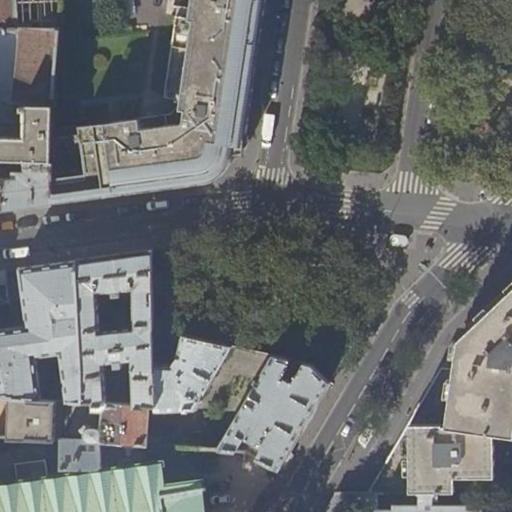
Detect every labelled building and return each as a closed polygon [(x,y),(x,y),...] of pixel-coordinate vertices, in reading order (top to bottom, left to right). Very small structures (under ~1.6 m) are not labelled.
[(0,0),(0,27),(61,28),(63,0),(0,0)] [(54,164),(54,203),(92,198),(178,186),(209,182),(212,181),(215,179),(217,178),(219,177),(221,175),(223,173),(225,171),(226,169),(228,166),(229,164),(230,161),(234,134),(246,136),(252,94),(266,4),(266,0),(194,0),(192,19),(178,17),(167,99),(185,101),(184,106),(183,107),(181,107),(180,108),(179,108),(178,109),(177,110),(177,112),(176,113),(176,114),(55,129),(54,164)] [(61,28),(0,27),(0,102),(55,103),(61,28)] [(0,161),(3,161),(27,163),(54,164),(55,129),(55,103),(0,102),(0,161)] [(54,203),(54,164),(27,163),(27,172),(15,171),(14,178),(3,178),(3,210),(31,206),(54,203)] [(156,406),(154,363),(153,356),(152,329),(153,329),(152,250),(114,255),(78,260),(84,402),(93,403),(149,406),(155,406),(156,406)] [(40,400),(36,358),(60,354),(66,401),(67,401),(84,402),(78,260),(20,268),(28,326),(0,330),(0,396),(10,398),(40,400)] [(0,302),(9,302),(6,270),(0,270),(0,302)] [(511,289),(460,338),(458,354),(456,367),(442,368),(425,398),(385,465),(369,492),(379,492),(420,492),(441,492),(501,492),(511,492),(511,289)] [(313,365),(153,329),(152,329),(153,356),(173,355),(179,359),(173,362),(154,363),(156,406),(155,406),(155,411),(195,414),(221,368),(259,377),(218,448),(248,449),(280,470),(297,440),(330,383),(313,365)] [(57,401),(40,400),(10,398),(8,438),(55,440),(57,401)] [(147,444),(149,406),(93,403),(93,411),(104,412),(103,431),(98,429),(93,429),(93,428),(89,428),(86,425),(82,430),(85,434),(85,440),(65,440),(62,439),(61,441),(62,468),(101,467),(101,442),(127,444),(147,444)] [(193,447),(214,448),(215,436),(194,434),(193,447)] [(0,511),(209,511),(205,480),(168,485),(165,461),(134,465),(133,459),(129,459),(127,444),(101,442),(101,467),(102,469),(49,477),(44,445),(0,451),(0,511)] [(379,492),(369,492),(335,493),(325,511),(324,511),(338,511),(343,504),(360,503),(359,511),(379,511),(380,509),(379,492)] [(441,492),(420,492),(420,509),(380,509),(379,511),(484,511),(485,509),(434,509),(434,500),(441,500),(441,492)] [(511,492),(501,492),(501,504),(511,503),(511,492)]
